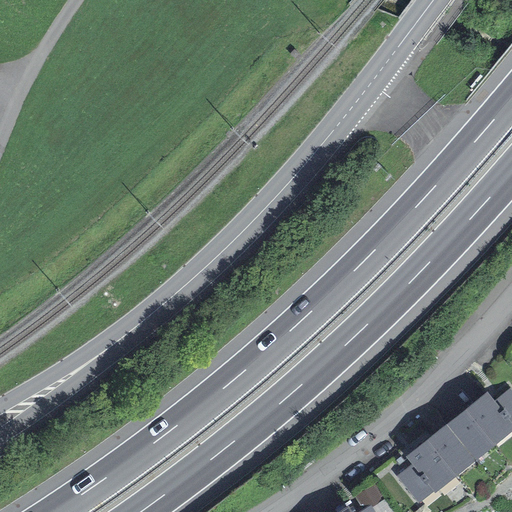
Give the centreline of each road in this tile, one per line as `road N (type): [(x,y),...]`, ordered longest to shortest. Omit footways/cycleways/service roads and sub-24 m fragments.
road 1 (trunk): [(511,98),(299,323),(167,433),(54,511)]
road 2 (trunk): [(140,511),(357,334),(511,171)]
road 3 (primary): [(434,0),(317,151),(179,291)]
road 4 (residential): [(268,511),(387,427),(511,296)]
road 5 (primary): [(0,437),(179,291)]
road 6 (primary): [(179,291),(0,406)]
road 7 (track): [(77,0),(0,145)]
